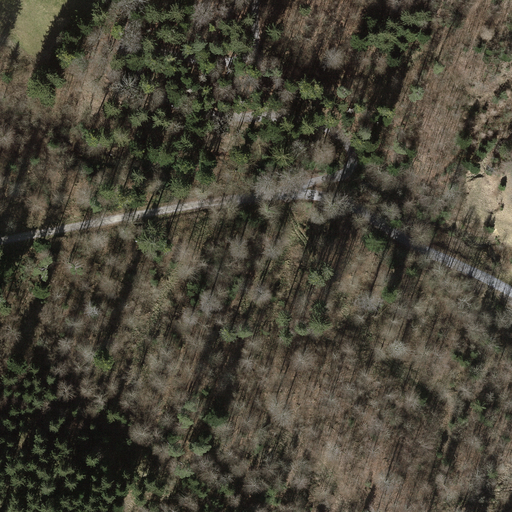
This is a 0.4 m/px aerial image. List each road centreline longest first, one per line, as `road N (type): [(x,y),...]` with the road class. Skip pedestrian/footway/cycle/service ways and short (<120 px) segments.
road 1 (track): [(257,0),(258,48),(240,59),(163,50),(140,52),(131,62),(174,105),(294,117),(342,138),(348,172),(290,196)]
road 2 (track): [(0,239),(290,196)]
road 3 (track): [(290,196),(358,209),(511,291)]
